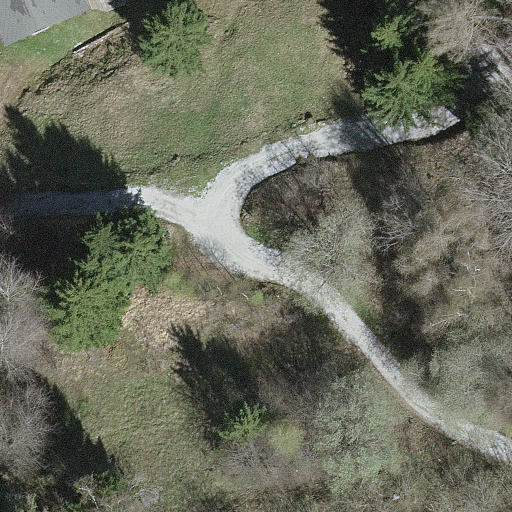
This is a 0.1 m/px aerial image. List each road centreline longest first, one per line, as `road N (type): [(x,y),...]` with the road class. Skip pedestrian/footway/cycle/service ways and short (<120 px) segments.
road 1 (track): [(511,443),(456,424),(423,402),(315,287),(223,231),(219,210),(229,186),(256,163),(460,99),(499,76),(501,62),(490,51),(444,48),(418,32),(394,0)]
road 2 (track): [(0,210),(78,193),(148,194),(219,210)]
